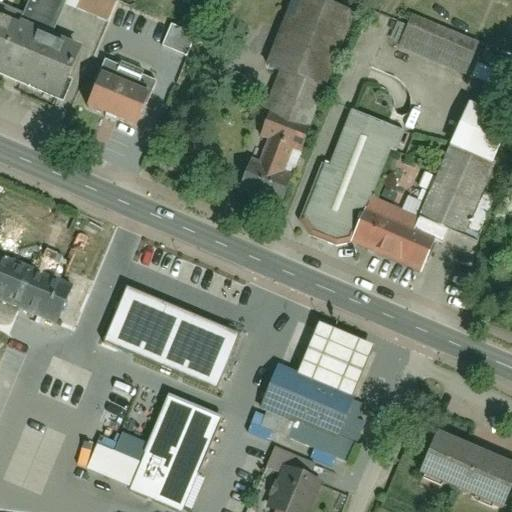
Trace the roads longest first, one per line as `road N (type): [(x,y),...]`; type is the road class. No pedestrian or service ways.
road 1 (secondary): [(437,336),(0,150)]
road 2 (residential): [(437,336),(354,511)]
